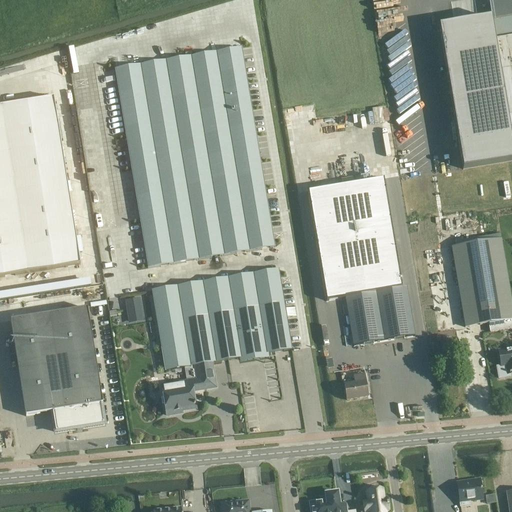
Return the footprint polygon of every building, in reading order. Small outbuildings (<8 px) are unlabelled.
[(511,18),(492,22),(496,42),(495,42),(511,143),(511,18)] [(485,21),(439,29),(463,170),(509,163),(511,161),(511,143),(495,42),(496,42),(492,22),(492,20),(485,21)] [(114,70),(129,159),(147,269),(274,248),(243,49),(114,70)] [(0,107),(0,278),(80,266),(53,99),(0,107)] [(383,180),(311,192),(323,267),(329,301),(401,289),(395,255),(383,180)] [(511,306),(501,239),(451,248),(465,328),(488,324),(511,319),(511,306)] [(164,372),(196,366),(211,364),(292,350),(286,319),(297,317),(295,308),(285,310),(282,295),(278,271),(151,292),(164,372)] [(346,298),(354,347),(384,342),(414,337),(406,288),(376,293),(366,295),(346,298)] [(149,304),(142,305),(144,316),(151,315),(149,304)] [(11,321),(26,417),(52,413),(56,433),(104,425),(101,405),(103,405),(87,309),(11,321)] [(511,319),(488,324),(489,333),(511,329),(511,319)] [(390,342),(379,344),(381,356),(393,354),(390,342)] [(497,368),(499,379),(510,377),(510,375),(511,374),(511,349),(498,351),(501,367),(497,368)] [(193,392),(215,388),(211,364),(196,366),(199,383),(177,387),(177,385),(162,387),(167,416),(176,414),(175,412),(196,409),(193,392)] [(344,385),(347,400),(368,397),(364,375),(354,377),(355,384),(344,385)] [(248,486),(261,484),(259,467),(246,468),(248,486)] [(457,483),(458,493),(460,507),(469,506),(468,499),(482,497),(480,480),(457,483)] [(384,500),(383,490),(367,492),(368,502),(364,502),(365,511),(385,511),(389,511),(388,506),(389,506),(388,504),(387,499),(384,500)] [(310,503),(311,511),(346,511),(345,505),(339,506),(337,493),(326,495),(326,502),(322,502),(310,503)] [(483,496),(485,505),(495,503),(493,494),(483,496)] [(249,511),(248,502),(223,504),(223,511),(249,511)]
